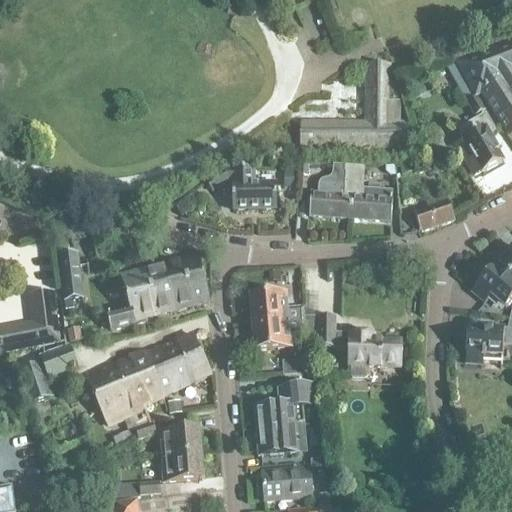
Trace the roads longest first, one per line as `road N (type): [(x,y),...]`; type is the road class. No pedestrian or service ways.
road 1 (residential): [(479,511),(457,475),(432,385),(439,246)]
road 2 (residential): [(219,257),(233,511)]
road 3 (residential): [(0,210),(54,228),(207,243),(219,257)]
road 4 (residential): [(219,257),(439,246)]
